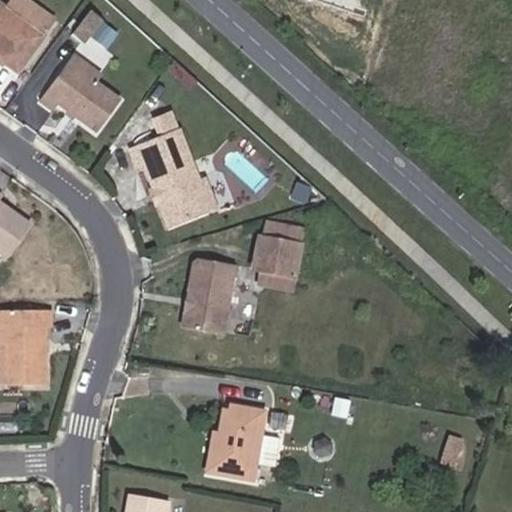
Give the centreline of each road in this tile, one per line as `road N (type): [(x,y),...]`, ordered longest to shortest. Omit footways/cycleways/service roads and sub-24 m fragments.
road 1 (tertiary): [(217,0),(511,263)]
road 2 (residential): [(79,462),(118,290),(106,229),(64,184),(0,140)]
